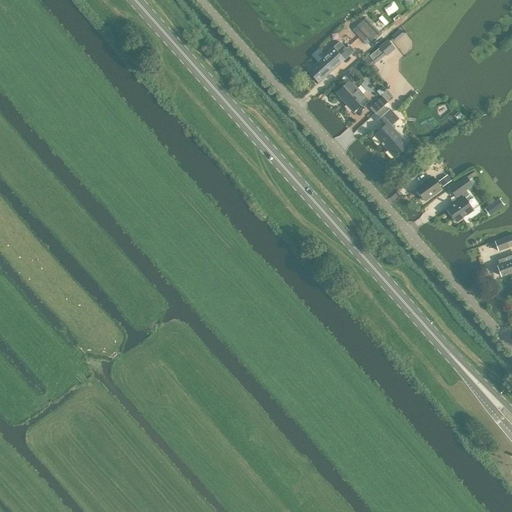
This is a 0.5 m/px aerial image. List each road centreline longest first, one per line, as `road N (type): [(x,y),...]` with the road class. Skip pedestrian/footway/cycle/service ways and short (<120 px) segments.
road 1 (primary): [(511,422),(135,0)]
road 2 (unclassified): [(200,0),(511,345)]
